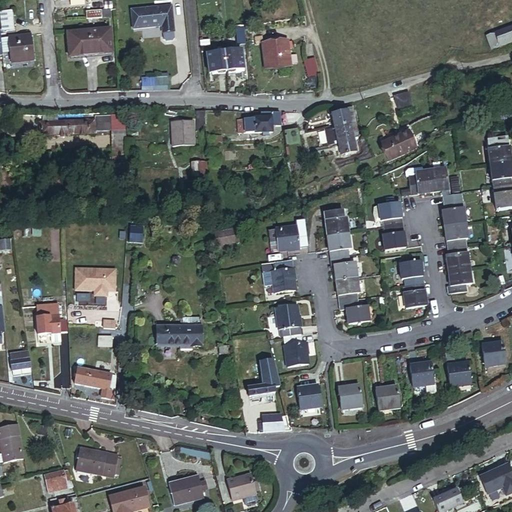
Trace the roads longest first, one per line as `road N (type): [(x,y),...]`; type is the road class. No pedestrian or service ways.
road 1 (residential): [(0,102),(308,102),(511,56)]
road 2 (secondary): [(285,457),(0,395)]
road 3 (residential): [(442,330),(330,351),(322,295),(306,261)]
road 4 (secondary): [(511,400),(422,442),(324,460)]
road 5 (residential): [(335,511),(511,442)]
road 6 (residential): [(442,330),(421,211)]
